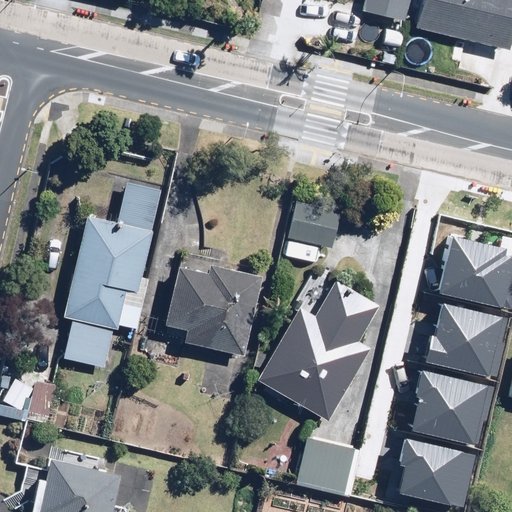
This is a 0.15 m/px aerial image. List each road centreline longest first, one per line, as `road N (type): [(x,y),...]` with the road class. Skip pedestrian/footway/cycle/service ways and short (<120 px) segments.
road 1 (tertiary): [(37,42),(236,90)]
road 2 (tertiary): [(236,90),(283,79),(374,99),(414,132)]
road 3 (tertiary): [(414,132),(365,141),(274,120),(236,90)]
